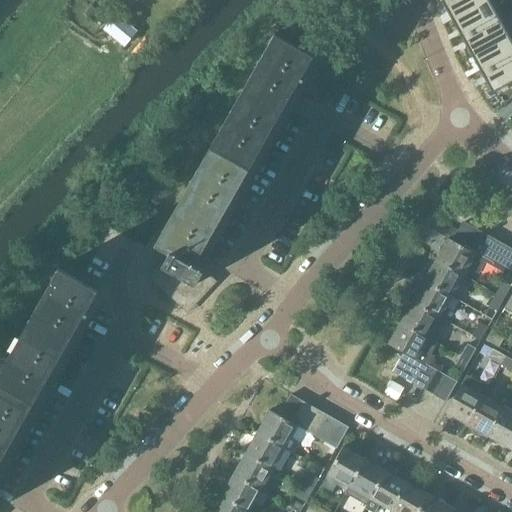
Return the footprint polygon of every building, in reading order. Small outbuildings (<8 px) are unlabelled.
[(452,21),(488,1),(487,0),(447,0),(442,3),(452,21)] [(462,39),(504,15),(495,0),(487,0),(488,1),(452,21),(462,39)] [(471,57),(511,34),(511,30),(504,15),(462,39),(471,57)] [(511,34),(471,57),(481,75),(511,57),(511,34)] [(163,265),(158,262),(148,278),(188,314),(219,280),(194,266),(313,56),(275,35),(155,246),(169,254),(163,265)] [(493,93),(511,82),(511,57),(481,75),(491,92),(492,93),(493,93)] [(468,267),(479,273),(485,262),(511,276),(511,250),(473,228),(472,228),(464,223),(459,232),(442,222),(438,229),(450,236),(436,261),(463,276),(468,267)] [(436,261),(424,282),(451,297),(463,276),(436,261)] [(0,511),(0,461),(97,290),(59,269),(0,373),(0,511)] [(412,302),(439,318),(451,297),(424,282),(412,302)] [(503,282),(496,295),(504,300),(511,287),(503,282)] [(504,300),(496,295),(489,307),(497,312),(504,300)] [(412,302),(400,323),(427,339),(435,343),(441,333),(433,328),(439,318),(412,302)] [(435,343),(427,339),(400,323),(388,345),(403,353),(392,372),(414,385),(426,365),(424,364),(436,343),(435,343)] [(472,336),(480,341),(488,328),(479,324),(472,336)] [(503,340),(491,333),(486,341),(498,348),(503,340)] [(467,345),(460,357),(468,362),(476,349),(467,345)] [(493,350),(484,345),(479,353),(488,358),(500,365),(505,357),(493,350)] [(468,362),(460,357),(453,370),(461,374),(468,362)] [(511,371),(511,360),(505,357),(500,365),(511,371)] [(414,385),(425,391),(436,370),(426,365),(414,385)] [(435,396),(446,376),(436,370),(425,391),(435,396)] [(457,382),(446,376),(435,396),(445,402),(457,382)] [(461,385),(445,412),(466,424),(482,397),(487,388),(466,376),(461,385)] [(303,402),(291,395),(279,416),(291,423),(303,402)] [(472,435),(484,441),(487,436),(503,409),(482,397),(466,424),(475,429),(472,435)] [(314,408),(303,402),(291,423),(298,427),(302,429),(314,408)] [(325,415),(314,408),(302,429),(313,436),(325,415)] [(487,436),(508,448),(511,441),(511,414),(503,409),(487,436)] [(269,411),(257,433),(286,449),(298,427),(291,423),(279,416),(269,411)] [(337,421),(325,415),(313,436),(325,442),(337,421)] [(348,428),(337,421),(325,442),(337,449),(348,428)] [(257,433),(245,454),(274,470),(286,449),(257,433)] [(344,448),(344,447),(343,447),(327,475),(321,486),(331,492),(335,485),(346,491),(348,487),(365,459),(364,458),(364,459),(344,448)] [(245,454),(233,475),(262,491),(274,470),(245,454)] [(385,471),(365,460),(365,459),(348,487),(369,499),(386,471),(385,470),(385,471)] [(396,470),(393,476),(387,472),(386,471),(369,499),(365,508),(371,511),(372,511),(377,504),(391,511),(407,483),(410,478),(396,470)] [(233,475),(221,496),(249,511),(262,491),(233,475)] [(309,475),(303,486),(312,492),(319,480),(309,475)] [(391,511),(417,511),(428,495),(427,494),(407,483),(391,511)] [(296,498),(306,503),(312,492),(303,486),(296,498)] [(429,495),(428,495),(417,511),(445,511),(449,506),(448,506),(428,495),(429,495)] [(249,511),(221,496),(211,511),(249,511)]
